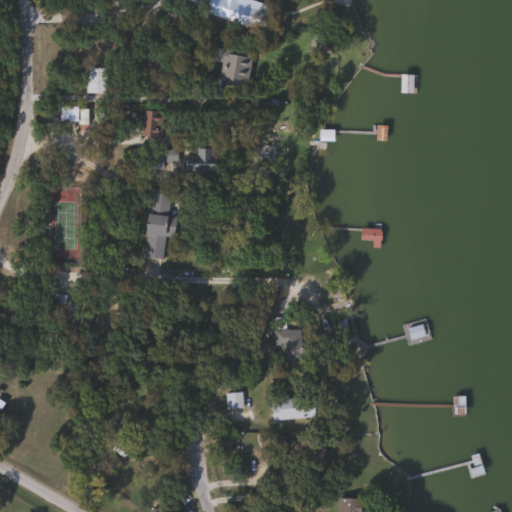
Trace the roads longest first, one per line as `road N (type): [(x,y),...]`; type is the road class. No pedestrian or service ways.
road 1 (residential): [(0,207),(19,152),(23,0)]
road 2 (residential): [(207,511),(198,478),(202,430),(263,396)]
